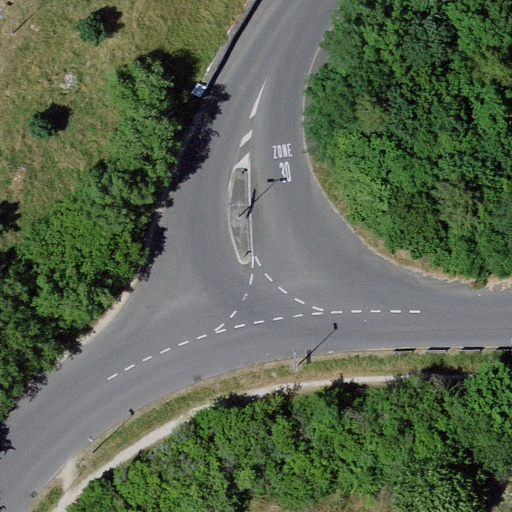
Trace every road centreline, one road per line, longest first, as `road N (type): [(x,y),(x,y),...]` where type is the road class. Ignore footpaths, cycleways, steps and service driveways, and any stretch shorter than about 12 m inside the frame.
road 1 (unclassified): [(258,320),(242,216),(250,152),(315,0)]
road 2 (unclassified): [(258,320),(205,335),(85,400),(0,490)]
road 3 (unclassified): [(511,313),(385,309),(258,320)]
